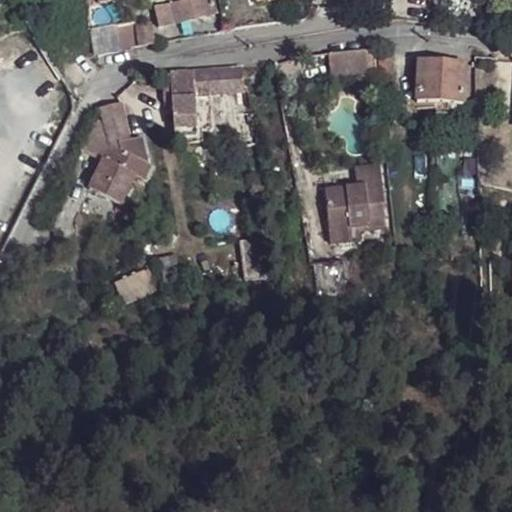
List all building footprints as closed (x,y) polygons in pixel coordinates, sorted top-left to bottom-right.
[(158,29),(214,17),(209,0),(197,0),(155,9),(158,29)] [(91,56),(155,46),(151,25),(135,27),(134,23),(115,26),(88,31),(91,56)] [(375,58),(329,62),(331,87),(379,82),(375,58)] [(391,61),(378,62),(380,91),(388,90),(393,90),(391,61)] [(419,64),(417,104),(442,105),(463,106),(465,67),(419,64)] [(242,71),(169,76),(175,141),(197,139),(195,97),(209,96),(244,93),(242,71)] [(195,97),(197,139),(212,138),(209,96),(195,97)] [(127,152),(125,142),(129,141),(121,105),(101,109),(106,132),(109,145),(109,150),(106,156),(99,170),(90,190),(121,206),(136,174),(131,172),(138,157),(127,152)] [(442,113),(462,114),(463,106),(442,105),(442,113)] [(238,113),(245,151),(258,149),(251,110),(238,113)] [(99,153),(106,156),(109,150),(109,145),(106,132),(96,126),(79,159),(93,166),(99,153)] [(99,170),(106,156),(99,153),(93,166),(99,170)] [(138,157),(131,172),(136,174),(143,159),(138,157)] [(380,175),(356,177),(359,197),(327,200),(331,238),(359,235),(386,232),(380,175)] [(263,179),(247,183),(252,206),(268,203),(263,179)] [(359,235),(331,238),(332,250),(360,247),(359,235)] [(239,244),(246,286),(283,281),(275,237),(239,244)] [(162,261),(168,296),(183,293),(176,258),(162,261)] [(120,304),(155,292),(147,270),(113,282),(120,304)]
